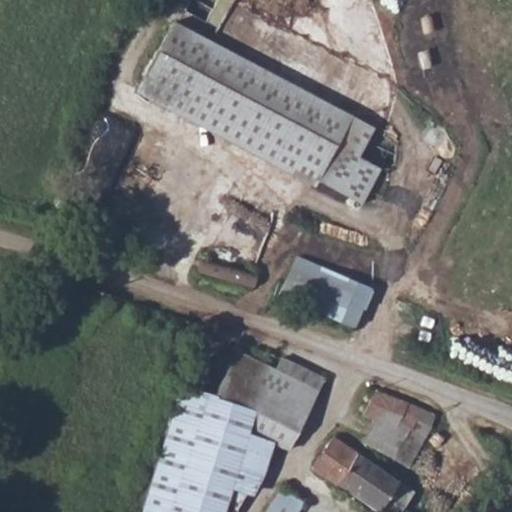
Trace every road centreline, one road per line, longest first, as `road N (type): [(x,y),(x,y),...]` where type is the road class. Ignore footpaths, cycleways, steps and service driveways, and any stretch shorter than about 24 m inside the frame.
road 1 (unclassified): [(0,239),(70,253),(511,417)]
road 2 (track): [(444,0),(438,44),(476,154),(427,247),(379,282),(287,248),(248,319)]
